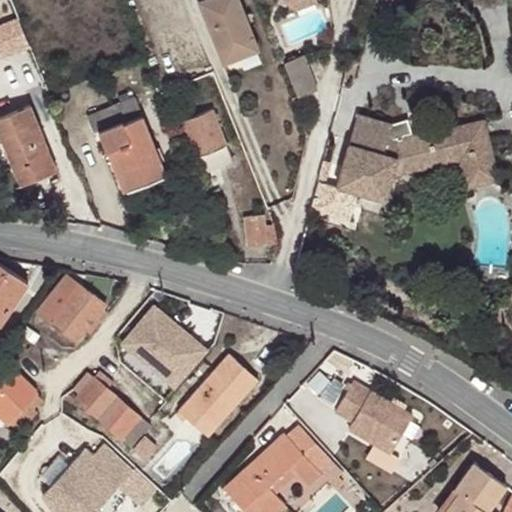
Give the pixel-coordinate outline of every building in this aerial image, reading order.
[(198,0),(223,63),(243,55),(240,47),(221,0),(198,0)] [(238,0),(221,0),(240,47),(254,42),(238,0)] [(0,23),(0,51),(3,58),(33,46),(21,16),(0,23)] [(240,47),(243,55),(257,49),(254,42),(240,47)] [(284,62),(298,97),(317,88),(304,55),(284,62)] [(123,190),(167,174),(135,96),(87,114),(94,132),(99,130),(123,190)] [(0,134),(19,184),(56,169),(31,104),(0,116),(0,134)] [(202,172),(232,161),(211,109),(182,120),(202,172)] [(444,164),(467,158),(464,145),(456,147),(452,127),(451,123),(413,132),(412,136),(390,130),(391,124),(359,114),(338,186),(383,199),(394,163),(409,160),(420,170),(444,164)] [(467,158),(489,152),(480,120),(452,127),(456,147),(464,145),(467,158)] [(496,182),(489,152),(467,158),(444,164),(446,178),(460,175),(463,190),(496,182)] [(275,242),(277,232),(274,223),(264,225),(264,216),(244,218),(246,244),(275,242)] [(0,322),(27,281),(0,263),(0,322)] [(76,340),(86,328),(102,307),(106,302),(67,273),(37,310),(76,340)] [(124,340),(165,377),(196,341),(154,305),(124,340)] [(102,307),(86,328),(92,332),(108,310),(102,307)] [(178,407),(195,422),(234,378),(244,367),(227,352),(178,407)] [(257,377),(244,367),(234,378),(246,389),(257,377)] [(0,415),(6,422),(8,420),(35,393),(36,392),(11,368),(0,378),(0,415)] [(94,376),(79,392),(76,397),(121,435),(140,414),(107,386),(113,379),(99,368),(94,376)] [(410,411),(351,376),(333,406),(350,416),(346,423),(388,448),(410,411)] [(234,378),(195,422),(208,433),(246,389),(234,378)] [(35,393),(8,420),(13,424),(40,398),(35,393)] [(151,423),(140,414),(121,435),(132,445),(151,423)] [(308,460),(317,470),(329,458),(298,423),(285,433),(283,431),(269,444),(272,448),(251,467),(248,463),(222,485),(245,511),(275,511),(284,504),(274,492),(297,471),(308,460)] [(41,495),(60,511),(93,511),(133,468),(103,441),(91,454),(84,447),(41,495)] [(320,472),(317,470),(308,460),(297,471),(307,484),(320,472)] [(441,511),(484,511),(487,508),(505,483),(473,460),(453,487),(458,490),(441,511)] [(511,511),(511,489),(500,511),(511,511)]
